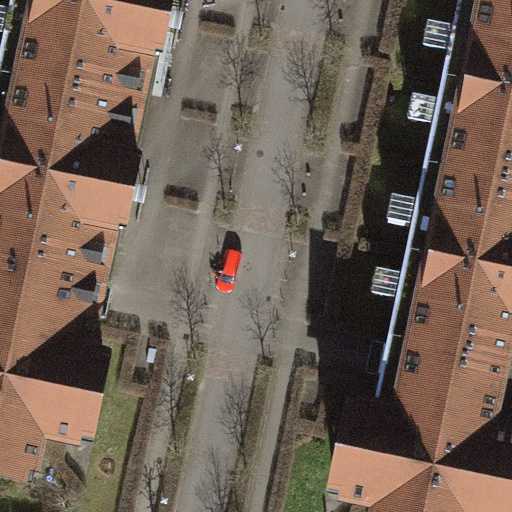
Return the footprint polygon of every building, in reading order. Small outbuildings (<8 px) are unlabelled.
[(12,0),(0,60),(0,73),(137,102),(148,53),(160,55),(172,0),(12,0)] [(511,0),(460,0),(426,163),(511,181),(511,0)] [(0,73),(0,255),(100,276),(111,226),(123,229),(139,156),(126,153),(137,102),(0,73)] [(511,181),(426,163),(389,337),(511,362),(511,181)] [(0,470),(9,472),(13,451),(37,457),(42,432),(67,437),(72,413),(92,417),(106,351),(86,347),(100,276),(0,255),(0,470)] [(511,511),(511,362),(389,337),(379,386),(375,407),(355,403),(341,470),(361,474),(356,498),(380,503),(378,511),(511,511)]
